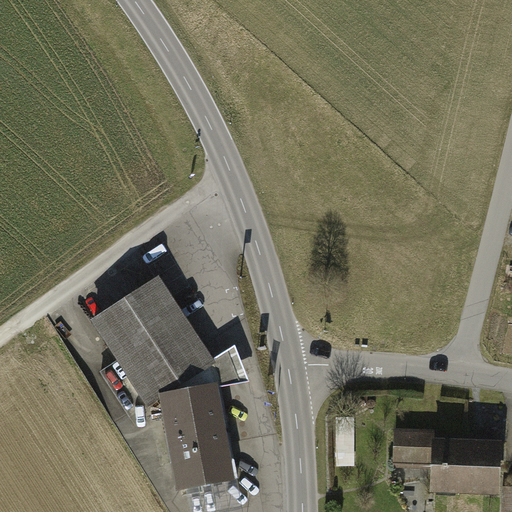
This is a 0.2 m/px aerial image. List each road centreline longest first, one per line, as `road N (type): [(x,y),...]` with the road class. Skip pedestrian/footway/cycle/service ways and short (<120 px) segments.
road 1 (unclassified): [(0,339),(230,168)]
road 2 (residential): [(511,162),(461,371)]
road 3 (secondary): [(230,168),(290,367)]
road 4 (secondary): [(135,0),(230,168)]
road 5 (residential): [(461,371),(290,367)]
road 6 (secondary): [(290,367),(303,511)]
